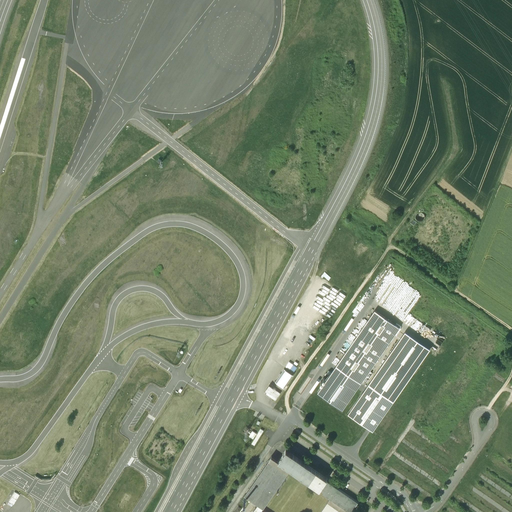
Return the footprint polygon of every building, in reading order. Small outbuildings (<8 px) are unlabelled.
[(374,310),(336,366),(361,383),(399,327),(374,310)] [(293,375),(284,368),(282,372),(280,375),(277,378),(275,381),(284,388),(293,375)] [(356,389),(332,372),(317,393),(342,410),(356,389)] [(275,400),(281,393),(275,389),(274,388),(275,387),(270,384),(269,385),(273,387),(273,388),(269,385),(266,390),(267,391),(265,393),(269,396),(275,400)] [(368,384),(348,414),(373,431),(393,401),(368,384)] [(256,445),(264,429),(261,427),(258,432),(253,430),(250,436),(254,438),(252,443),(256,445)] [(327,479),(286,450),(278,462),(289,469),(290,469),(319,489),(326,480),(327,479)] [(268,461),(245,494),(244,495),(263,507),(289,469),(278,462),(271,456),(268,460),(268,461)] [(350,511),(358,502),(326,480),(319,489),(323,492),(322,493),(330,499),(347,511),(348,511),(350,511)] [(330,499),(320,511),(346,511),(347,511),(330,499)]
